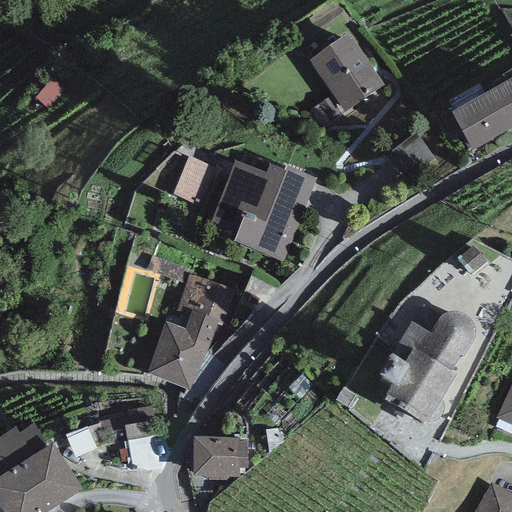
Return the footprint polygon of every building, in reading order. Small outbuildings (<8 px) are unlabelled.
[(384,85),(348,33),(310,59),(346,111),(384,85)] [(70,82),(54,69),(34,95),(50,107),(70,82)] [(511,79),(451,113),(472,150),(511,127),(511,79)] [(418,134),(391,151),(408,177),(435,160),(418,134)] [(195,205),(211,166),(189,157),(173,195),(195,205)] [(266,174),(234,162),(212,220),(240,231),(237,238),(240,240),(238,246),(283,263),(315,179),(286,168),(285,172),(269,166),(266,174)] [(486,263),(473,247),(459,258),(472,274),(486,263)] [(235,291),(190,274),(172,325),(166,322),(147,375),(189,390),(196,373),(198,374),(217,324),(222,326),(235,291)] [(449,313),(446,314),(443,316),(440,318),(422,306),(376,379),(389,387),(381,401),(425,426),(427,423),(431,423),(435,422),(437,420),(439,418),(441,415),(442,412),(443,409),(443,407),(442,403),(441,401),(456,377),(450,373),(458,360),(461,362),(474,338),(474,333),(473,330),(472,326),(471,323),(469,320),(467,318),(464,316),(462,315),(459,314),(456,313),(452,313),(449,313)] [(511,382),(496,418),(511,425),(511,382)] [(357,398),(343,389),(336,401),(350,409),(357,398)] [(0,506),(3,511),(47,511),(82,491),(53,445),(48,448),(33,424),(19,433),(16,427),(0,436),(0,506)] [(127,431),(130,445),(157,440),(154,426),(127,431)] [(239,437),(193,437),(193,477),(239,477),(239,469),(247,469),(247,442),(239,442),(239,437)] [(511,511),(511,493),(491,482),(473,511),(511,511)]
